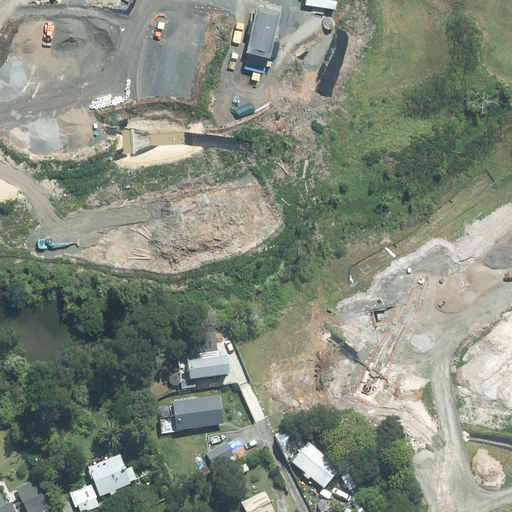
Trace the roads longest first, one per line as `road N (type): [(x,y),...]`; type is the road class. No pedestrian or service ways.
road 1 (trunk): [(0,131),(444,182)]
road 2 (trunk): [(439,229),(0,166)]
road 3 (primary): [(444,182),(452,82),(441,17)]
road 4 (primary): [(465,34),(487,111),(483,187)]
